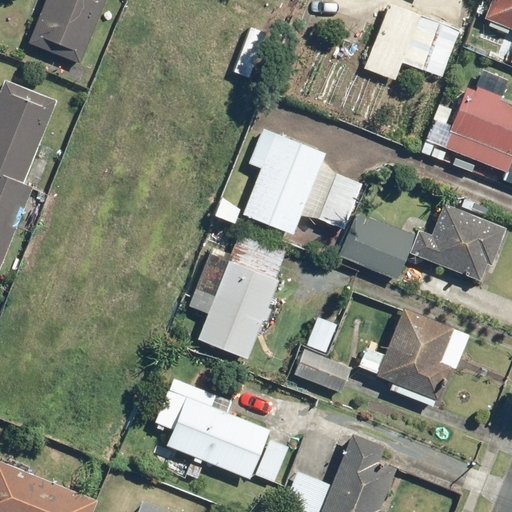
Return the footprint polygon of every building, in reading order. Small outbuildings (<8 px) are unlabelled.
[(100,0),(42,0),(25,46),(76,65),(100,0)] [(511,0),(488,0),(480,25),(511,36),(511,54),(508,66),(511,67),(511,0)] [(457,30),(385,4),(361,72),(392,83),(399,64),(440,79),(457,30)] [(54,102),(5,83),(0,95),(0,274),(33,190),(21,185),(54,102)] [(511,103),(461,84),(451,110),(436,104),(429,121),(445,128),(436,150),(500,175),(499,177),(511,181),(511,103)] [(328,156),(259,130),(246,166),(256,169),(238,215),(290,235),(297,218),(311,218),(343,230),(354,199),(360,201),(365,186),(323,170),(328,156)] [(414,237),(356,213),(338,257),(396,281),(404,261),(415,266),(417,261),(477,285),(484,267),(489,269),(504,231),(441,205),(433,223),(422,219),(414,237)] [(223,256),(211,251),(188,307),(207,315),(195,344),(242,363),(256,330),(263,333),(278,296),(271,294),(287,256),(233,233),(223,256)] [(381,355),(364,348),(354,372),(386,385),(383,393),(430,412),(448,369),(451,370),(466,334),(402,307),(381,355)] [(336,325),(315,316),(302,347),(323,356),(336,325)] [(349,368),(301,348),(290,376),(337,395),(349,368)] [(179,395),(158,445),(252,483),(272,434),(179,395)] [(333,440),(302,511),(392,511),(409,472),(333,440)] [(6,456),(0,466),(0,511),(91,511),(97,502),(6,456)]
